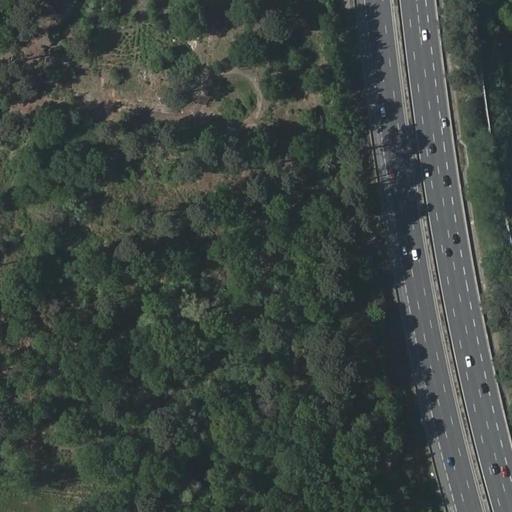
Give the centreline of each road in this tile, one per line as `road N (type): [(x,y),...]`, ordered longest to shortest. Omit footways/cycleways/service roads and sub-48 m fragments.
road 1 (motorway): [(506,511),(455,295),(412,0)]
road 2 (motorway): [(379,0),(422,304),(471,511)]
